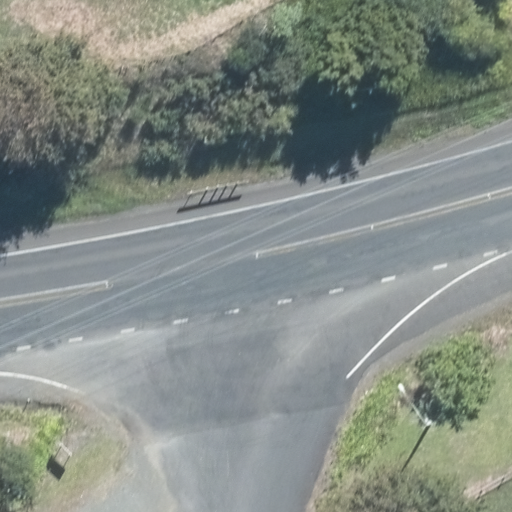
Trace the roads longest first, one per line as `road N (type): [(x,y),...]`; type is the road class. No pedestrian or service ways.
road 1 (secondary): [(511,200),(210,270)]
road 2 (unclassified): [(210,270),(235,511)]
road 3 (secondary): [(210,270),(0,308)]
